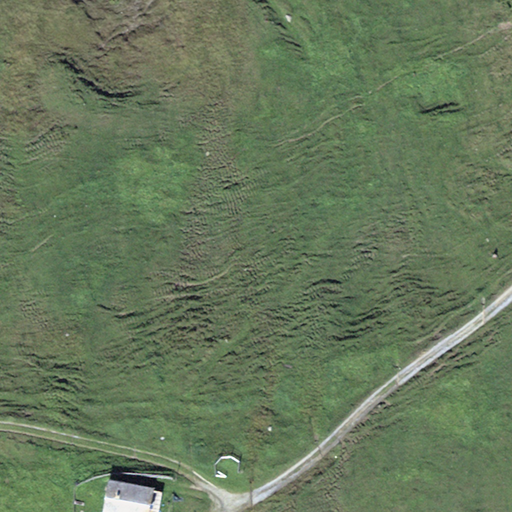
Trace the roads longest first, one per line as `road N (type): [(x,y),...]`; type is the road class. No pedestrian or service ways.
road 1 (track): [(234,511),(511,293)]
road 2 (track): [(0,425),(46,426),(238,509)]
